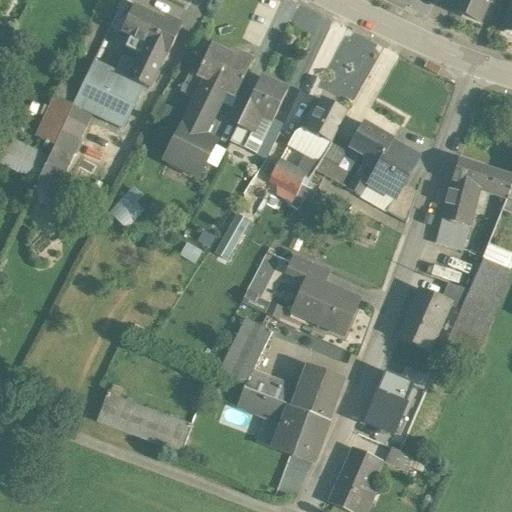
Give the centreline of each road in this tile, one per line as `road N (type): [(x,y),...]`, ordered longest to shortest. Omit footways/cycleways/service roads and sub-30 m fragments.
road 1 (residential): [(478,66),(427,224),(307,511)]
road 2 (track): [(270,511),(0,410)]
road 3 (residential): [(334,0),(478,66)]
